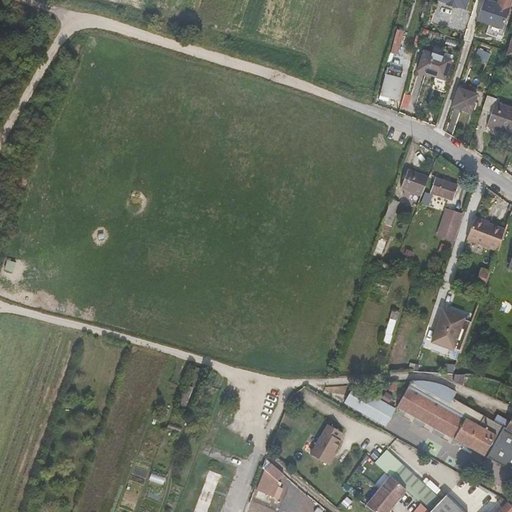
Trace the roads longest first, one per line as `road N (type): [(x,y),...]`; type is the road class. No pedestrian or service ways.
road 1 (track): [(0,304),(228,370),(293,379),(431,378),(492,403)]
road 2 (track): [(29,0),(353,103)]
road 3 (residential): [(353,103),(418,128),(511,190)]
road 4 (track): [(77,16),(0,151)]
road 5 (unknown): [(435,139),(478,0)]
